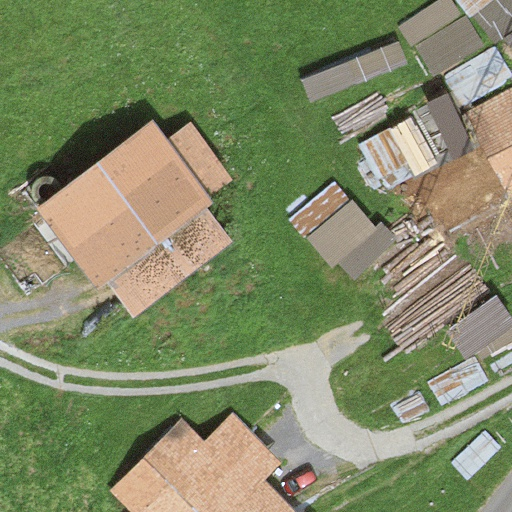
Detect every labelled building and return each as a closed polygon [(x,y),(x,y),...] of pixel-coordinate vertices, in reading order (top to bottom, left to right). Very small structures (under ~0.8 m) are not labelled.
[(467,5),(418,31),(434,60),(483,33),(467,5)] [(511,93),(476,113),(460,83),(385,122),(411,172),(486,132),(511,180),(511,93)] [(62,205),(132,298),(220,231),(147,137),(62,205)] [(334,170),(291,211),(337,258),(379,217),(334,170)] [(160,498),(145,511),(262,511),(240,490),(268,462),(230,425),(202,453),(176,427),(132,470),(160,498)]
